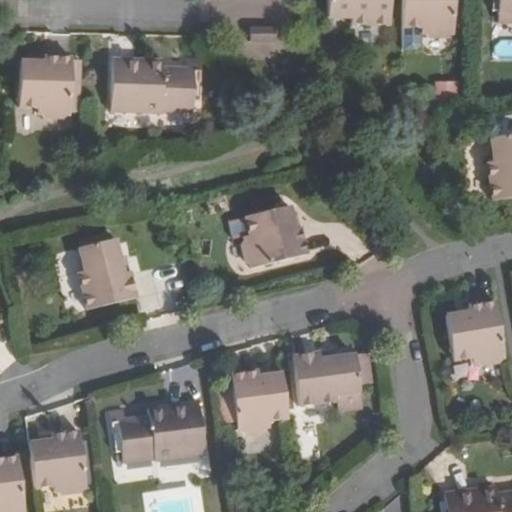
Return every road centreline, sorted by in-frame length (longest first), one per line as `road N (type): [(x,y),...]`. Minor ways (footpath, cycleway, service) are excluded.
road 1 (residential): [(355,289),(389,329),(402,445),(324,511)]
road 2 (residential): [(116,352),(355,289)]
road 3 (residential): [(245,0),(212,10),(0,0)]
road 4 (residential): [(511,244),(355,289)]
road 5 (residential): [(0,396),(116,352)]
